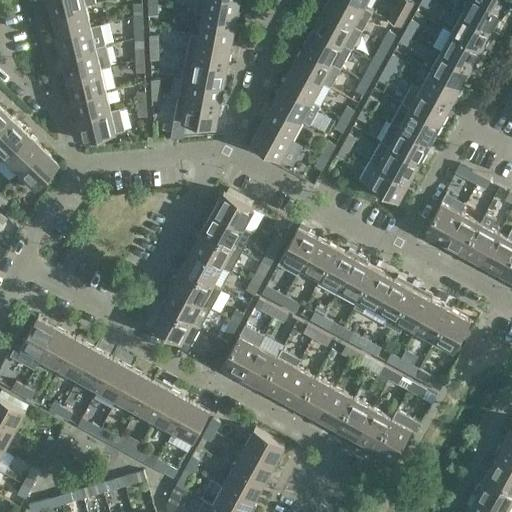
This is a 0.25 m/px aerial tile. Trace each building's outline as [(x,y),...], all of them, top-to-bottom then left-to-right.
[(49,0),(52,12),(86,4),(96,1),(95,0),(49,0)] [(240,0),(196,0),(195,12),(202,13),(203,13),(236,19),(240,0)] [(364,6),(353,0),(327,0),(323,8),(354,25),(354,24),(361,29),(372,10),(364,6)] [(413,0),(396,0),(387,18),(392,21),(401,25),(414,1),(413,0)] [(503,9),(485,0),(455,0),(453,6),(462,11),(462,12),(493,28),(503,9)] [(485,0),(503,9),(507,0),(485,0)] [(134,15),(144,14),(143,1),(133,2),(134,15)] [(148,2),(148,14),(159,14),(158,2),(148,2)] [(86,4),(52,12),(57,33),(91,25),(86,4)] [(351,48),(361,29),(354,24),(354,25),(323,8),(313,27),(351,48)] [(452,31),(482,47),(493,28),(462,12),(452,31)] [(203,13),(202,13),(199,34),(232,40),(236,19),(203,13)] [(144,35),(144,26),(144,14),(134,15),(135,37),(144,35)] [(404,29),(413,34),(419,23),(410,18),(404,29)] [(62,54),(106,44),(100,22),(91,25),(57,33),(62,54)] [(341,67),(351,48),(313,27),(303,46),(341,67)] [(381,40),(390,45),(396,33),(388,29),(381,40)] [(413,34),(404,29),(399,40),(407,45),(413,34)] [(482,47),(452,31),(441,50),(472,66),(482,47)] [(186,53),(228,62),(232,40),(199,34),(190,32),(186,53)] [(149,33),(150,47),(160,46),(160,33),(149,33)] [(145,45),(144,35),(135,37),(135,46),(135,59),(136,59),(145,58),(145,45)] [(390,45),(381,40),(376,51),(385,55),(390,45)] [(67,75),(101,67),(111,65),(106,44),(62,54),(67,75)] [(150,47),(150,59),(160,58),(160,46),(150,47)] [(330,86),(341,67),(303,46),(292,65),(330,86)] [(431,68),(462,85),(472,66),(441,50),(431,68)] [(384,67),(392,72),(400,57),(392,52),(384,67)] [(182,75),(224,83),(228,62),(186,53),(182,75)] [(136,59),(135,59),(135,71),(145,71),(145,58),(136,59)] [(320,104),(330,86),(292,65),(282,84),(312,100),(313,100),(320,104)] [(361,78),(369,83),(376,71),(367,66),(361,78)] [(72,96),(106,88),(101,67),(67,75),(72,96)] [(392,72),(384,67),(378,78),(386,83),(392,72)] [(431,68),(421,87),(451,104),(462,85),(431,68)] [(178,96),(220,104),(224,83),(182,75),(178,96)] [(151,78),(152,91),(162,90),(161,77),(151,78)] [(369,83),(361,78),(355,88),(364,93),(369,83)] [(402,102),(441,123),(451,104),(421,87),(412,82),(402,102)] [(272,103),(302,119),(309,124),(320,104),(313,100),(312,100),(282,84),(272,103)] [(106,88),(72,96),(78,117),(111,109),(111,108),(106,88)] [(138,103),(147,102),(146,90),(136,90),(137,103),(138,103)] [(152,91),(152,103),(162,102),(162,90),(152,91)] [(511,92),(503,109),(511,113),(511,92)] [(363,105),(372,110),(378,98),(369,94),(363,105)] [(220,104),(178,96),(174,118),(216,126),(220,104)] [(138,103),(137,103),(137,115),(148,114),(147,102),(138,103)] [(391,120),(400,125),(431,142),(441,123),(402,102),(391,120)] [(302,119),(272,103),(261,122),(292,138),(302,119)] [(340,116),(349,120),(355,109),(346,104),(340,116)] [(372,110),(363,105),(357,116),(366,121),(372,110)] [(0,126),(10,116),(0,106),(0,126)] [(83,139),(117,131),(125,129),(120,106),(111,108),(111,109),(78,117),(83,139)] [(0,126),(0,158),(2,157),(1,156),(25,131),(10,116),(0,126)] [(349,120),(340,116),(334,126),(343,131),(349,120)] [(420,161),(431,142),(400,125),(391,120),(381,139),(390,144),(420,161)] [(292,138),(261,122),(251,141),(281,158),(292,138)] [(17,171),(41,146),(25,131),(1,156),(2,157),(17,171)] [(342,143),(351,148),(357,136),(348,132),(342,143)] [(319,153),(328,158),(336,143),(328,139),(319,153)] [(381,139),(370,158),(410,180),(420,161),(390,144),(381,139)] [(351,148),(342,143),(336,154),(345,158),(351,148)] [(41,146),(17,171),(33,187),(57,161),(41,146)] [(328,158),(319,153),(311,149),(307,157),(315,161),(314,164),(322,169),(328,158)] [(359,178),(369,183),(399,200),(410,180),(370,158),(359,178)] [(456,170),(468,176),(478,181),(482,174),(471,169),(460,163),(456,170)] [(482,174),(478,181),(486,186),(490,179),(482,174)] [(213,209),(244,226),(255,206),(224,190),(213,209)] [(446,192),(442,200),(425,230),(445,241),(462,211),(450,204),(454,196),(446,192)] [(244,226),(213,209),(203,228),(242,250),(253,231),(244,226)] [(462,211),(445,241),(464,251),(481,221),(462,211)] [(464,251),(483,262),(500,231),(491,227),(497,218),(486,212),(481,221),(464,251)] [(302,266),(318,236),(299,225),(282,255),(302,266)] [(511,226),(507,235),(500,231),(483,262),(502,272),(511,253),(511,226)] [(242,250),(203,228),(193,247),(223,264),(232,269),(242,250)] [(271,241),(280,246),(286,236),(277,231),(271,241)] [(321,276),(337,246),(318,236),(302,266),(321,276)] [(261,260),(270,265),(275,255),(280,246),(271,241),(266,250),(261,260)] [(350,248),(346,251),(337,246),(321,276),(340,287),(358,253),(350,248)] [(223,264),(193,247),(182,266),(213,283),(223,264)] [(367,257),(358,253),(340,287),(359,297),(375,267),(367,262),(367,257)] [(511,277),(511,253),(502,272),(511,277)] [(251,279),(260,284),(270,265),(261,260),(256,269),(251,279)] [(222,288),(213,283),(182,266),(178,275),(173,274),(169,282),(172,285),(211,307),(222,288)] [(378,307),(394,277),(375,267),(359,297),(354,306),(363,311),(368,302),(378,307)] [(392,326),(413,287),(406,283),(407,278),(399,274),(396,278),(394,277),(378,307),(389,313),(384,322),(392,326)] [(260,284),(251,279),(246,288),(255,293),(260,284)] [(262,291),(272,297),(282,302),(287,294),(266,283),(262,291)] [(211,307),(172,285),(162,304),(201,326),(211,307)] [(416,328),(432,298),(434,293),(426,289),(423,292),(413,287),(392,326),(399,330),(404,322),(416,328)] [(287,294),(282,302),(297,310),(301,302),(287,294)] [(435,338),(451,308),(432,298),(416,328),(435,338)] [(275,316),(280,307),(264,299),(260,307),(275,316)] [(201,326),(162,304),(151,324),(190,345),(201,326)] [(230,317),(239,322),(244,312),(236,307),(230,317)] [(280,307),(275,316),(284,320),(288,312),(280,307)] [(451,308),(435,338),(455,349),(471,319),(451,308)] [(320,323),(325,314),(315,309),(310,318),(320,323)] [(325,314),(320,323),(338,333),(343,325),(325,314)] [(41,356),(58,326),(38,315),(21,345),(41,356)] [(220,336),(229,341),(239,322),(230,317),(220,336)] [(313,336),(317,328),(308,322),(303,331),(313,336)] [(358,344),(363,335),(343,325),(338,333),(358,344)] [(60,366),(77,336),(58,326),(41,356),(60,366)] [(317,328),(313,336),(327,344),(332,336),(317,328)] [(239,377),(243,374),(259,344),(240,333),(223,364),(233,369),(232,373),(239,377)] [(363,335),(358,344),(367,349),(372,340),(363,335)] [(77,336),(60,366),(79,376),(96,346),(77,336)] [(229,341),(220,336),(215,345),(223,350),(229,341)] [(351,357),(356,348),(346,343),(341,352),(351,357)] [(259,344),(243,374),(262,385),(279,354),(278,354),(259,344)] [(96,346),(79,376),(98,387),(115,357),(96,346)] [(281,395),(298,365),(297,364),(301,357),(282,347),(278,354),(279,354),(262,385),(281,395)] [(356,348),(351,357),(360,362),(365,353),(356,348)] [(396,364),(401,356),(391,350),(386,359),(396,364)] [(401,356),(396,364),(405,369),(410,361),(401,356)] [(98,387),(117,397),(134,367),(115,357),(98,387)] [(389,378),(394,369),(384,364),(379,373),(389,378)] [(298,365),(281,395),(300,405),(317,375),(298,365)] [(415,375),(430,383),(435,374),(419,366),(415,375)] [(117,397),(136,408),(153,377),(134,367),(117,397)] [(394,369),(389,378),(398,383),(403,374),(394,369)] [(136,408),(155,418),(172,388),(163,383),(165,379),(156,375),(154,378),(153,377),(136,408)] [(319,416),(336,385),(317,375),(300,405),(319,416)] [(11,387),(21,392),(26,384),(16,379),(11,387)] [(423,396),(427,387),(412,379),(408,388),(423,396)] [(21,392),(30,397),(40,403),(45,394),(26,384),(21,392)] [(336,385),(319,416),(338,426),(355,396),(336,385)] [(155,418),(174,428),(191,398),(172,388),(155,418)] [(0,394),(0,419),(15,428),(26,409),(0,394)] [(355,396),(338,426),(357,436),(374,406),(355,396)] [(174,428),(193,439),(194,439),(210,409),(191,398),(174,428)] [(54,399),(49,408),(59,413),(64,405),(54,399)] [(59,413),(68,418),(73,410),(64,405),(59,413)] [(357,436),(376,447),(392,416),(374,406),(357,436)] [(396,457),(412,427),(417,430),(422,421),(397,407),(392,416),(376,447),(396,457)] [(78,423),(88,429),(97,434),(102,425),(83,415),(78,423)] [(212,416),(207,425),(216,430),(221,420),(212,416)] [(0,419),(0,444),(5,447),(15,428),(0,419)] [(97,434),(116,444),(121,436),(102,425),(97,434)] [(207,425),(202,435),(210,440),(216,430),(207,425)] [(244,446),(274,462),(285,443),(255,426),(244,446)] [(124,431),(121,436),(116,444),(135,455),(140,446),(139,446),(142,441),(124,431)] [(49,434),(44,444),(52,448),(57,439),(49,434)] [(498,454),(497,456),(511,463),(511,439),(507,437),(503,446),(499,445),(495,452),(498,454)] [(28,472),(37,477),(52,448),(44,444),(28,472)] [(135,455),(144,460),(154,465),(159,456),(140,446),(135,455)] [(234,465),(264,481),(274,462),(244,446),(234,465)] [(187,463),(195,468),(200,459),(191,454),(187,463)] [(154,465),(164,470),(174,475),(178,467),(159,456),(154,465)] [(511,463),(497,456),(487,475),(511,488),(511,463)] [(195,468),(187,463),(182,473),(176,482),(185,487),(190,478),(195,468)] [(224,484),(254,500),(264,481),(234,465),(224,484)] [(133,471),(122,474),(125,484),(136,481),(133,471)] [(28,472),(23,482),(32,486),(37,477),(28,472)] [(115,486),(125,484),(122,474),(112,477),(115,486)] [(477,493),(477,494),(507,510),(511,500),(511,488),(487,475),(482,483),(479,482),(474,490),(477,493)] [(112,477),(81,487),(84,496),(115,486),(112,477)] [(26,496),(30,489),(32,486),(23,482),(18,491),(26,496)] [(176,482),(171,492),(179,497),(185,487),(176,482)] [(213,503),(230,511),(247,511),(248,511),(251,511),(252,511),(257,504),(253,501),(254,500),(224,484),(213,503)] [(81,487),(71,490),(74,499),(84,496),(81,487)] [(71,490),(39,499),(42,508),(74,499),(71,490)] [(505,511),(507,510),(477,494),(466,511),(505,511)] [(30,501),(30,502),(33,511),(42,508),(39,499),(30,501)] [(230,511),(213,503),(207,511),(230,511)]
